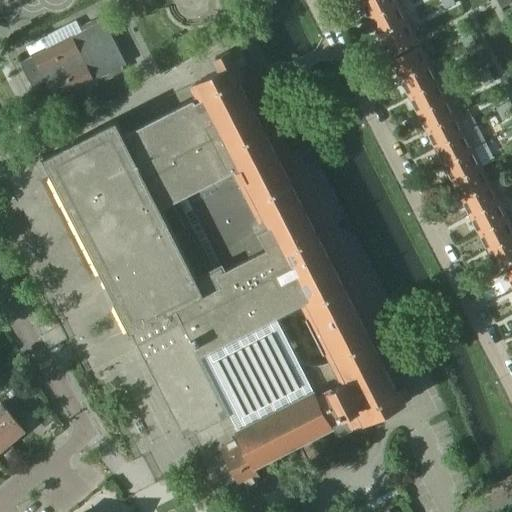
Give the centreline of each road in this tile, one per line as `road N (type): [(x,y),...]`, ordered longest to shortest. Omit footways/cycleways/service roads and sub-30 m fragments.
road 1 (residential): [(511,384),(317,0)]
road 2 (residential): [(0,287),(78,419),(75,443),(0,507)]
